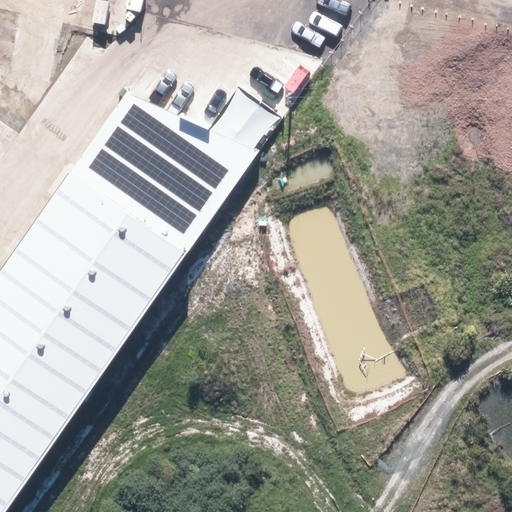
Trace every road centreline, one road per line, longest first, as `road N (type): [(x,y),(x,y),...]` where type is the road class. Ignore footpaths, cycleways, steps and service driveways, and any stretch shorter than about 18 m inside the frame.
road 1 (track): [(254,0),(154,39),(96,82),(0,221)]
road 2 (tertiary): [(511,389),(433,511)]
